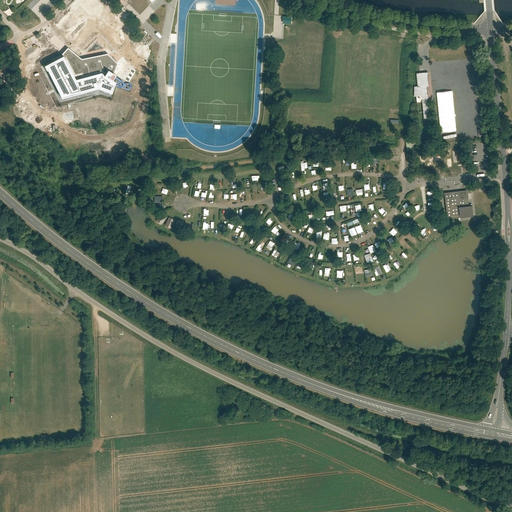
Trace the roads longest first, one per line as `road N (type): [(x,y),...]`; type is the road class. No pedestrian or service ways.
road 1 (residential): [(511,508),(192,362),(0,238)]
road 2 (primary): [(0,190),(89,264),(207,335),(343,392),(491,431)]
road 3 (residential): [(489,30),(509,246)]
road 4 (residential): [(323,0),(489,30)]
